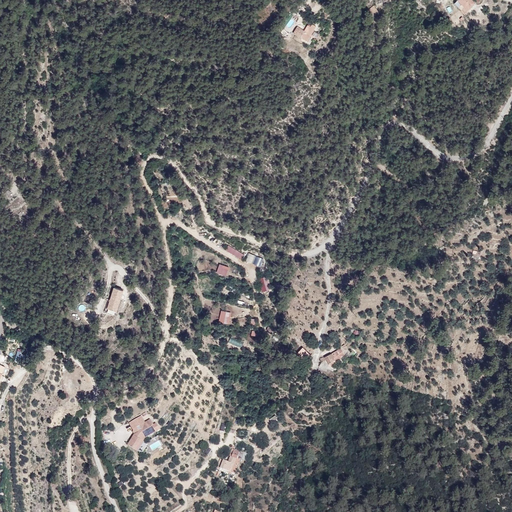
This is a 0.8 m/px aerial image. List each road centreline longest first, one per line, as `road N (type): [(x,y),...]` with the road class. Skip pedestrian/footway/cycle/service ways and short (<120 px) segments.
road 1 (unclassified): [(118,511),(92,444),(94,403),(99,392),(148,371),(165,339),(170,281),(162,225)]
road 2 (unclassified): [(511,98),(486,143),(468,156),(444,156),(407,126),(389,123),(356,201),(330,242),(307,254)]
road 3 (track): [(307,254),(214,224),(181,173),(158,156),(143,176),(162,225)]
